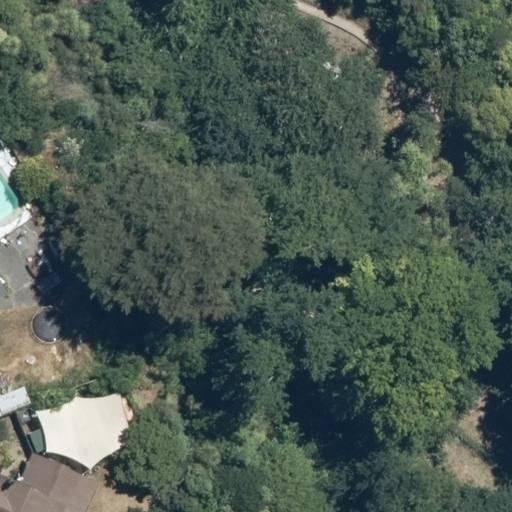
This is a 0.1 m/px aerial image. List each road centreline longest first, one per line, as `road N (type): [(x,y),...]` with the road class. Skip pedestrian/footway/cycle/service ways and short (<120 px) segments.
road 1 (track): [(396,511),(388,493),(293,403),(267,333),(269,215),(111,0)]
road 2 (track): [(284,0),(292,22),(349,75),(421,127),(511,253)]
